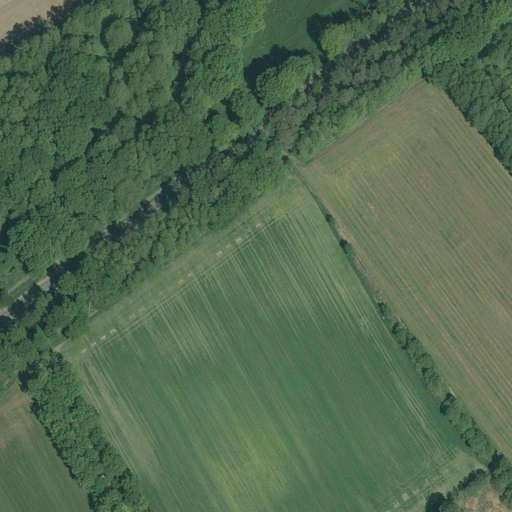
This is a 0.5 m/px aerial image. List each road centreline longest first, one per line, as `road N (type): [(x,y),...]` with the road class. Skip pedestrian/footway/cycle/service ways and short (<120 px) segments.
road 1 (tertiary): [(0,319),(439,0)]
road 2 (track): [(124,511),(9,311)]
